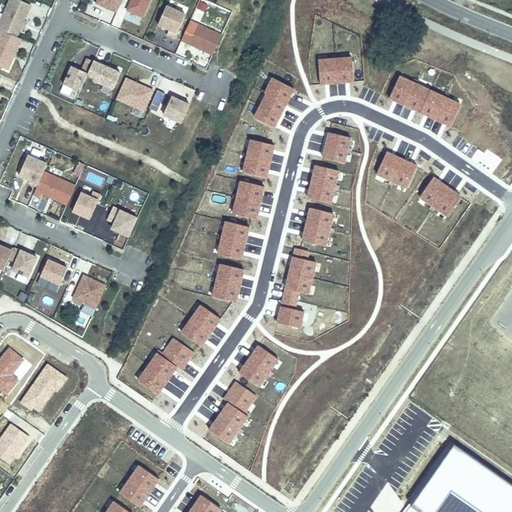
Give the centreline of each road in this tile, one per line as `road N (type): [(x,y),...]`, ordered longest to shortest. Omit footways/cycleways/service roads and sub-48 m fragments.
road 1 (residential): [(166,435),(259,303),(299,136),(321,111),(357,107),(423,138),(511,199)]
road 2 (residential): [(511,219),(304,511)]
road 3 (residential): [(0,151),(68,0)]
road 4 (residential): [(4,511),(98,385)]
road 5 (residential): [(0,323),(18,321),(96,367),(98,385)]
